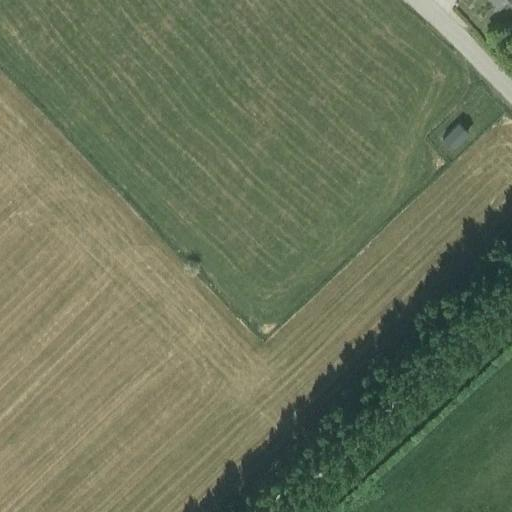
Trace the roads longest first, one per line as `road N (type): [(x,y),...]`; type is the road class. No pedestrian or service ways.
road 1 (tertiary): [(270,511),(511,287)]
road 2 (unclassified): [(511,95),(417,0)]
